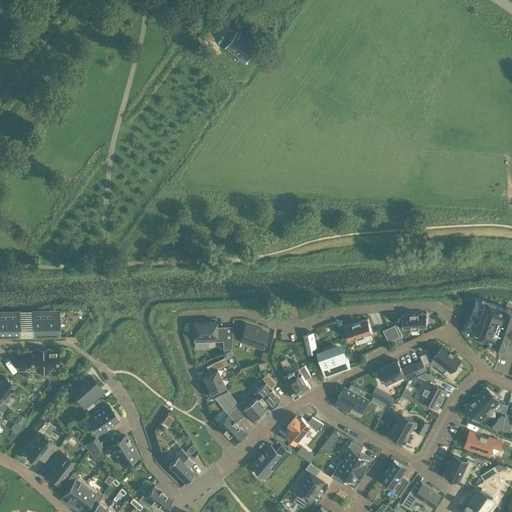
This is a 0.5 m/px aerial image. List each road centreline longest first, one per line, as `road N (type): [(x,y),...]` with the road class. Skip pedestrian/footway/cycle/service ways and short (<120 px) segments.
road 1 (residential): [(450,329),(433,305),(331,313),(291,326),(249,314),(185,315),(177,327),(199,398),(235,458)]
road 2 (residential): [(184,496),(150,464),(113,381),(95,361),(72,343),(0,344)]
road 3 (residential): [(307,398),(450,329)]
